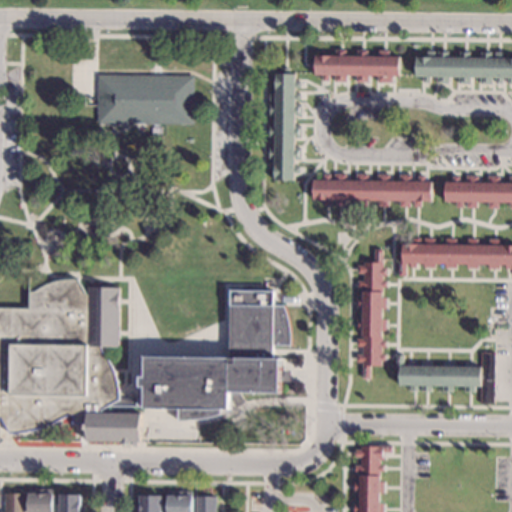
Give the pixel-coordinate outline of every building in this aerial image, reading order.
[(388,57),(399,57),(399,78),(391,77),(391,83),(376,83),(376,77),(367,77),(367,83),(355,82),(355,77),(345,76),(345,83),(333,82),(333,76),(329,76),(328,82),(322,82),(323,75),(315,75),(315,69),(309,69),(309,64),(314,64),(314,57),(335,57),(335,50),(345,50),(345,57),(356,58),(356,51),(367,51),(367,57),(378,58),(378,51),(389,51),(388,57)] [(501,60),(511,60),(511,85),(507,85),(508,79),(502,79),(502,84),(496,84),(496,79),(491,79),(491,85),(479,84),(479,78),(468,78),(468,85),(458,85),(458,78),(447,78),(447,85),(436,85),(436,78),(429,78),(429,84),(422,84),(423,77),(416,76),(417,57),(425,57),(425,52),(432,52),(432,58),(437,58),(437,52),(447,53),(447,58),(458,58),(458,53),(468,53),(468,58),(479,58),(479,53),(490,53),(490,59),(494,59),(494,53),(501,53),(501,60)] [(193,126),(97,124),(98,75),(194,76),(193,126)] [(295,77),(295,82),(300,82),(300,90),(295,89),(295,94),(300,95),(300,101),(294,101),(294,104),(301,105),(300,117),(295,117),(294,127),(300,128),(300,139),(294,138),(294,148),(300,148),(299,160),(294,160),(293,167),(300,167),(299,174),(293,174),(293,181),(273,180),(274,170),(268,169),(268,163),(274,163),(274,158),(268,158),(269,148),(274,149),(274,137),(269,136),(269,127),(275,128),(275,115),(269,115),(270,106),(275,107),(275,101),(269,101),(269,94),(275,95),(276,76),(295,77)] [(425,176),(424,183),(433,183),(432,202),(420,201),(419,207),(413,207),(413,202),(409,202),(409,207),(398,207),(398,203),(387,202),(387,207),(378,206),(378,202),(366,201),(365,207),(356,207),(356,202),(344,202),(343,206),(335,206),(335,201),(330,201),(330,206),(324,206),(324,201),(312,200),(313,181),(323,181),(323,175),(330,176),(329,181),(333,182),(333,175),(345,176),(345,181),(355,182),(355,176),(366,176),(366,181),(376,182),(376,175),(388,176),(388,182),(398,182),(398,176),(411,176),(411,182),(418,182),(418,175),(425,176)] [(499,182),(509,182),(509,178),(511,178),(511,209),(510,209),(510,204),(498,204),(498,210),(488,210),(488,203),(476,203),(476,208),(467,208),(467,203),(462,203),(462,208),(456,208),(456,202),(445,202),(445,182),(453,182),(453,177),(459,177),(459,182),(466,182),(466,177),(477,177),(477,182),(486,182),(486,177),(499,177),(499,182)] [(111,212),(106,219),(96,219),(91,211),(96,202),(106,203),(111,212)] [(499,240),(499,245),(511,245),(511,266),(511,270),(504,270),(504,266),(499,266),(499,269),(487,269),(488,266),(477,265),(477,269),(466,269),(466,265),(455,265),(455,269),(444,269),(444,265),(434,265),(434,269),(423,268),(423,264),(415,263),(415,269),(409,268),(409,264),(406,264),(406,276),(399,276),(399,260),(403,260),(403,243),(424,244),(424,239),(434,239),(434,244),(446,244),(446,239),(456,239),(456,244),(467,244),(467,239),(477,240),(477,245),(489,245),(489,240),(499,240)] [(382,269),(386,269),(386,277),(381,277),(381,282),(386,282),(386,289),(381,289),(381,342),(385,342),(385,348),(380,348),(380,355),(384,355),(384,360),(380,360),(380,366),(370,366),(370,379),(362,379),(362,363),(356,363),(356,356),(362,356),(362,347),(356,347),(356,340),(362,340),(362,329),(355,329),(355,321),(363,321),(363,308),(356,308),(356,299),(363,299),(363,289),(357,289),(357,281),(363,281),(363,274),(357,274),(357,267),(363,267),(363,263),(374,263),(374,250),(382,250),(382,269)] [(85,294),(89,294),(89,288),(119,289),(117,347),(101,347),(102,350),(109,360),(113,370),(115,375),(118,388),(120,401),(137,402),(146,394),(146,387),(141,387),(141,379),(146,379),(146,358),(230,361),(232,291),(274,292),(274,307),(283,307),(287,316),(289,324),(291,347),(273,346),(272,359),(280,359),(279,393),(229,392),(228,410),(218,410),(218,415),(204,419),(192,421),(178,421),(178,410),(107,408),(97,413),(140,414),(140,443),(87,441),(88,424),(74,424),(74,415),(70,415),(51,425),(42,429),(33,431),(22,433),(11,434),(1,419),(0,419),(0,308),(29,310),(30,292),(34,292),(42,288),(56,282),(64,280),(78,280),(85,294)] [(400,368),(397,368),(397,355),(404,355),(403,366),(407,366),(407,362),(413,362),(413,365),(421,366),(421,362),(432,362),(432,366),(443,366),(443,363),(453,363),(453,366),(464,366),(464,362),(475,363),(475,367),(480,368),(480,353),(495,354),(494,404),(480,404),(480,387),(474,387),(474,393),(465,393),(465,387),(453,387),(453,393),(443,392),(443,387),(431,386),(431,392),(422,392),(422,387),(417,387),(417,391),(411,391),(411,386),(400,386),(400,368)] [(360,505),(360,492),(354,492),(354,483),(359,484),(360,473),(354,473),(354,467),(360,467),(360,458),(355,458),(355,451),(360,451),(360,448),(379,449),(379,445),(393,446),(392,453),(384,453),(384,461),(378,461),(378,466),(383,466),(383,473),(380,473),(380,481),(383,481),(383,493),(380,493),(379,503),(382,503),(382,511),(353,511),(353,505),(360,505)] [(53,511),(28,511),(29,494),(53,494),(53,511)] [(24,511),(4,511),(4,495),(25,495),(24,511)] [(79,511),(59,511),(60,495),(79,496),(79,511)] [(161,511),(135,511),(136,496),(162,497),(161,511)] [(193,497),(192,511),(167,511),(168,496),(193,497)] [(216,511),(195,511),(196,497),(216,497),(216,511)]
